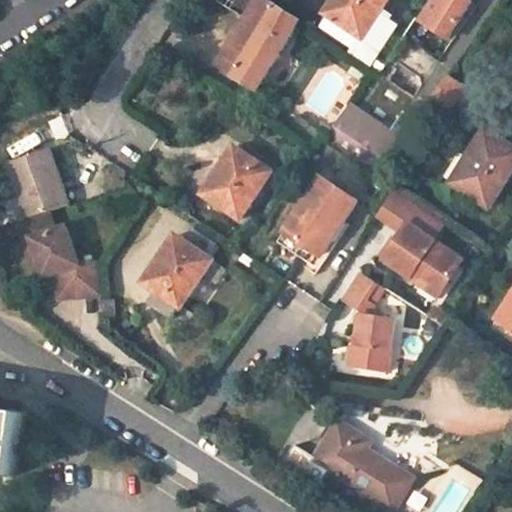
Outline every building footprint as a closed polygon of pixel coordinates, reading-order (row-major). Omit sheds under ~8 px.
[(386,7),(390,0),(338,0),(322,25),(376,61),(404,19),(386,7)] [(433,0),(421,20),(450,39),(475,1),(472,0),(433,0)] [(280,7),(269,24),(253,14),(229,54),(247,64),(238,77),(264,93),(305,22),(280,7)] [(406,142),(350,105),(336,126),(391,163),(406,142)] [(511,178),(511,150),(487,134),(451,188),(489,214),(511,178)] [(245,219),(282,164),(258,148),(253,154),(241,146),(209,193),(245,219)] [(78,202),(58,150),(20,161),(37,216),(44,214),(55,210),(78,202)] [(359,202),(324,178),(290,231),(324,255),(359,202)] [(465,263),(434,241),(446,224),(399,193),(387,209),(412,226),(387,263),(413,282),(418,275),(445,293),(465,263)] [(55,210),(44,214),(50,233),(61,229),(55,210)] [(37,216),(24,221),(30,241),(38,239),(44,257),(51,276),(64,273),(66,300),(106,301),(102,260),(82,262),(70,226),(61,229),(50,233),(44,214),(37,216)] [(219,242),(195,226),(186,239),(181,234),(149,281),(160,287),(151,300),(187,324),(195,312),(185,305),(205,275),(220,285),(231,268),(211,254),(219,242)] [(30,241),(36,259),(44,257),(38,239),(30,241)] [(361,279),(344,304),(361,317),(357,349),(353,348),(348,371),(387,378),(397,327),(374,323),(375,312),(367,306),(378,289),(361,279)] [(511,299),(500,318),(511,326),(511,299)] [(373,438),(341,418),(315,459),(331,469),(321,482),(332,489),(342,475),(394,508),(413,475),(368,446),(373,438)] [(0,479),(24,483),(32,427),(0,421),(0,479)]
